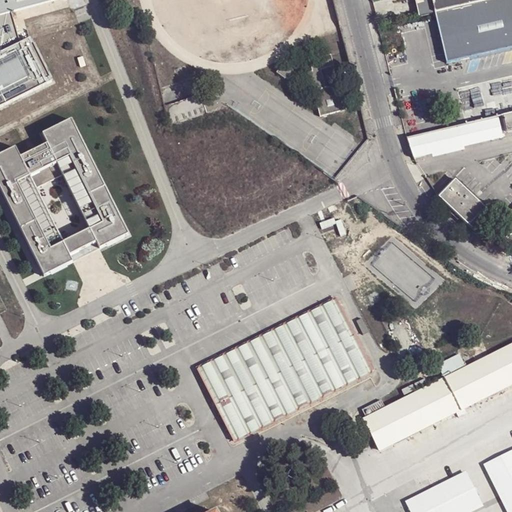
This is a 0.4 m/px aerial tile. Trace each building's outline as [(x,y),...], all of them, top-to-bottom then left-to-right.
[(73,0),(0,0),(0,20),(13,17),(74,2),(73,0)] [(415,0),(420,18),(436,14),(495,0),(415,0)] [(511,0),(495,0),(436,14),(447,66),(511,49),(511,0)] [(0,55),(21,46),(13,17),(0,20),(0,55)] [(0,55),(0,111),(57,84),(36,39),(21,46),(0,55)] [(333,57),(311,63),(314,74),(306,76),(311,95),(315,94),(322,119),(347,113),(340,87),(327,91),(322,72),(335,68),(333,57)] [(282,70),(278,75),(286,81),(296,79),(294,72),(288,74),(282,70)] [(205,71),(198,73),(200,82),(208,80),(205,71)] [(208,114),(226,107),(203,93),(201,95),(208,114)] [(208,114),(201,95),(165,107),(170,128),(208,114)] [(511,117),(503,120),(507,137),(511,135),(511,117)] [(136,237),(72,120),(37,135),(43,146),(17,158),(14,148),(0,155),(0,196),(47,281),(136,237)] [(409,142),(413,162),(432,158),(463,150),(503,141),(499,121),(409,142)] [(463,150),(432,158),(432,161),(464,153),(463,150)] [(454,184),(438,202),(469,230),(485,212),(454,184)] [(485,212),(469,230),(474,235),(482,227),(485,223),(490,217),(485,212)] [(485,223),(482,227),(491,235),(502,245),(506,241),(511,246),(511,244),(511,212),(495,231),(485,223)] [(337,301),(197,371),(234,444),(374,373),(337,301)] [(372,438),(379,452),(511,385),(511,345),(386,408),(366,418),(363,420),(367,427),(372,438)] [(382,401),(363,412),(366,418),(386,408),(382,401)] [(367,427),(361,430),(367,441),(372,438),(367,427)] [(511,511),(511,450),(484,464),(507,511),(511,511)] [(466,475),(406,505),(409,511),(476,511),(483,508),(466,475)]
